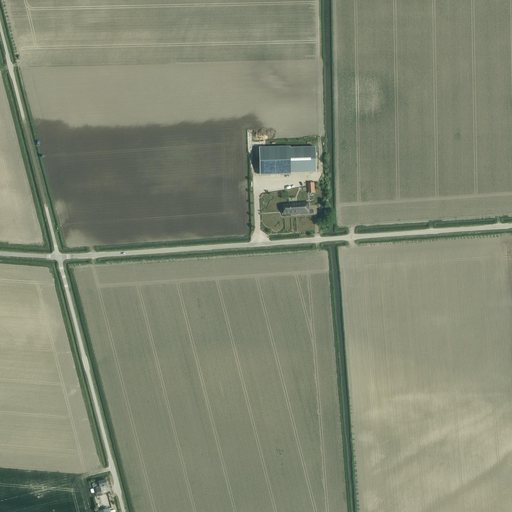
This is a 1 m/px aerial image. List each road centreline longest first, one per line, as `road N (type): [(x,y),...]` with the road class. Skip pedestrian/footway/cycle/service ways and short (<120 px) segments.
road 1 (unclassified): [(59,257),(511,225)]
road 2 (unclassified): [(123,511),(59,257)]
road 3 (unclassified): [(59,257),(0,27)]
